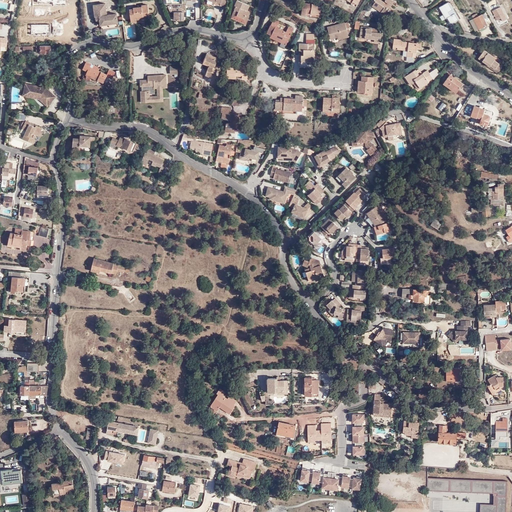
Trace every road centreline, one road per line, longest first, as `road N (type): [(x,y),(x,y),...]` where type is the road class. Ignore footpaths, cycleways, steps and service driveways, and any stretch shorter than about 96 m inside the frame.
road 1 (unclassified): [(511,405),(407,399),(332,333),(289,276),(276,221),(247,191),(149,130),(69,114)]
road 2 (residential): [(69,114),(53,157),(62,222),(50,396),(60,428),(91,468),(96,511)]
road 3 (residential): [(263,0),(246,39),(180,28),(122,47),(92,39),(74,44),(67,54),(69,114)]
road 4 (residential): [(511,94),(450,47),(410,0)]
